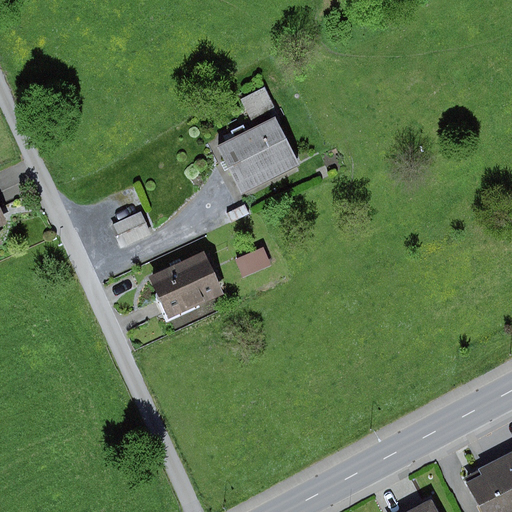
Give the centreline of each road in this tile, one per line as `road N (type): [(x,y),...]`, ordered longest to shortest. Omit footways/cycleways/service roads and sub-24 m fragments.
road 1 (residential): [(0,81),(195,511)]
road 2 (primary): [(511,391),(287,511)]
